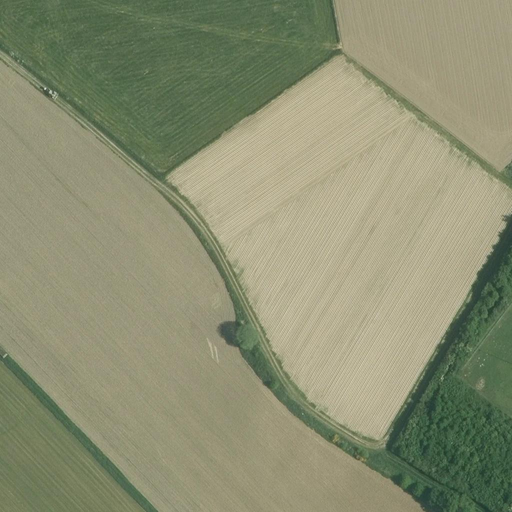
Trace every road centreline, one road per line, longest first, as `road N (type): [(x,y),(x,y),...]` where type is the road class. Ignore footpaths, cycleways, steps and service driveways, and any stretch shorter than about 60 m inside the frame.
road 1 (track): [(511,234),(377,455),(298,402),(273,370),(209,238),(182,204),(0,52)]
road 2 (track): [(158,511),(0,351)]
